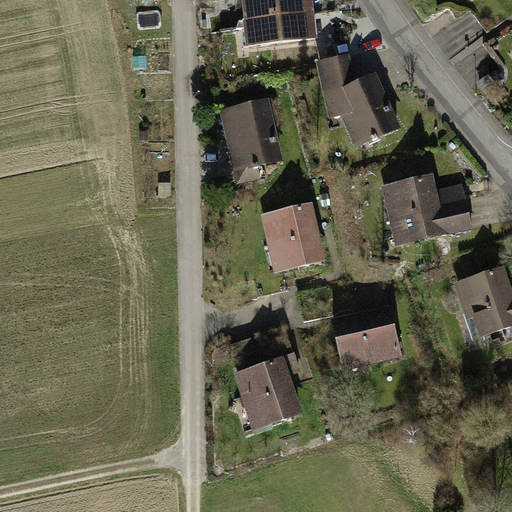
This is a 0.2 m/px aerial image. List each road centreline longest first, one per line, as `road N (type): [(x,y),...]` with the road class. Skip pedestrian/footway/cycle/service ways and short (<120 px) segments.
road 1 (residential): [(176,0),(192,459)]
road 2 (track): [(0,498),(192,459),(193,511)]
road 3 (residential): [(511,172),(389,0)]
